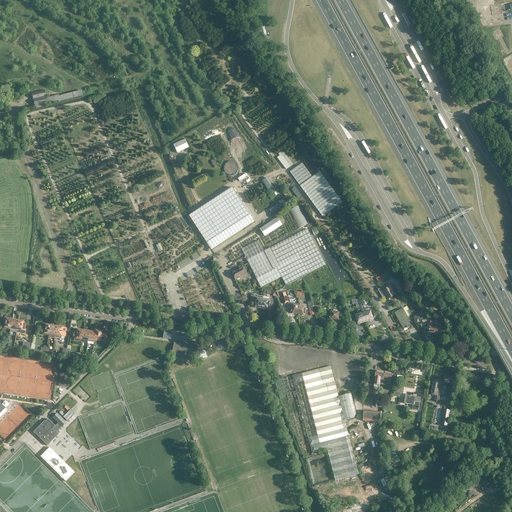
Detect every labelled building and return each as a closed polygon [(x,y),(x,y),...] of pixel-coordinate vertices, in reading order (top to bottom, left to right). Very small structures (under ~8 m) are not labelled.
[(45,90),(31,93),(34,104),(34,106),(44,104),(57,101),(58,102),(78,97),(82,96),(81,90),(76,91),(57,96),(57,95),(48,97),(47,95),(46,95),(45,90)] [(259,131),(262,136),(286,120),(283,115),(259,131)] [(189,148),(185,140),(173,145),(177,153),(189,148)] [(307,160),(312,156),(302,143),(297,147),(307,160)] [(293,164),(284,153),(283,151),(278,155),(279,156),(277,158),(286,169),(293,164)] [(290,172),(299,186),(312,177),(302,163),(290,172)] [(300,186),(323,218),(343,203),(320,172),(300,186)] [(186,196),(191,193),(184,177),(179,179),(180,181),(179,182),(186,196)] [(267,178),(262,181),(268,191),(274,188),(267,178)] [(232,187),(189,215),(211,249),(255,221),(232,187)] [(301,196),(295,187),(292,190),(298,198),(301,196)] [(288,201),(290,199),(285,191),(284,192),(283,190),(281,192),(282,193),(287,200),(288,201)] [(297,203),(290,208),(300,223),(308,217),(297,203)] [(277,218),(260,230),(265,237),(282,226),(277,218)] [(326,265),(307,229),(291,237),(264,251),(259,240),(241,249),(261,288),(281,277),(286,285),(326,265)] [(243,267),(232,273),(236,280),(246,274),(243,267)] [(387,279),(384,274),(376,279),(379,283),(387,279)] [(383,287),(378,289),(382,297),(385,295),(388,299),(395,295),(390,287),(387,288),(385,287),(383,289),(383,287)] [(280,294),(283,304),(289,302),(285,292),(280,294)] [(263,298),(263,296),(257,295),(257,296),(254,296),(253,302),(256,303),(255,307),(262,308),(263,298)] [(263,296),(262,308),(268,309),(268,307),(272,307),(273,301),(273,299),(270,299),(270,298),(265,297),(263,296)] [(362,300),(358,300),(360,307),(362,313),(365,322),(373,319),(374,318),(373,316),(372,316),(370,311),(369,308),(364,310),(363,307),(364,306),(362,300)] [(306,309),(307,304),(300,303),(299,306),(298,314),(305,315),(307,315),(308,309),(306,309)] [(298,314),(299,306),(292,305),(291,310),(290,310),(289,312),(291,312),(291,313),(298,314)] [(403,308),(395,313),(404,329),(406,327),(407,328),(411,326),(408,322),(410,321),(403,308)] [(340,321),(341,317),(339,317),(340,312),(337,312),(338,310),(334,310),(333,311),(331,311),(330,316),(328,316),(327,319),(330,319),(329,319),(338,321),(340,321)] [(358,324),(365,322),(362,313),(355,316),(356,316),(354,317),(355,319),(357,319),(358,324)] [(18,320),(12,319),(10,328),(10,332),(16,333),(16,332),(18,320)] [(23,321),(18,320),(16,332),(25,333),(26,323),(23,322),(23,321)] [(437,322),(431,320),(428,334),(435,335),(437,322)] [(437,322),(435,335),(441,336),(443,325),(440,324),(440,322),(437,322)] [(49,334),(50,325),(45,325),(44,329),(41,329),(40,333),(49,334)] [(65,336),(66,328),(62,328),(62,327),(56,326),(55,335),(54,338),(60,339),(61,336),(65,336)] [(81,342),(83,330),(77,329),(77,332),(73,331),(72,338),(74,338),(74,341),(81,342)] [(163,337),(163,338),(176,340),(186,341),(187,333),(172,330),(164,329),(164,333),(163,337)] [(95,332),(94,341),(93,345),(96,346),(96,340),(100,341),(100,340),(107,341),(108,335),(102,334),(102,331),(95,330),(95,332)] [(175,343),(173,356),(185,358),(185,355),(195,356),(195,353),(197,353),(198,347),(196,347),(196,346),(175,343)] [(339,397),(331,366),(293,376),(306,430),(312,453),(328,449),(336,480),(359,474),(345,420),(354,418),(356,413),(351,394),(339,397)] [(376,371),(373,388),(379,389),(380,384),(383,385),(384,372),(376,371)] [(67,387),(69,373),(60,372),(58,386),(67,387)] [(384,372),(383,385),(387,385),(387,384),(391,384),(391,382),(393,373),(384,372)] [(440,382),(433,380),(430,395),(435,395),(435,397),(440,398),(442,383),(440,383),(440,382)] [(475,399),(476,395),(479,396),(480,392),(472,390),(472,389),(463,387),(461,396),(472,398),(470,405),(476,406),(477,399),(475,399)] [(385,396),(382,396),(377,395),(376,403),(383,404),(383,402),(384,400),(385,396)] [(419,411),(421,398),(415,397),(415,396),(411,396),(411,395),(410,396),(406,395),(404,404),(413,405),(412,410),(419,411)] [(74,414),(70,410),(63,417),(67,421),(74,414)] [(447,426),(450,411),(444,410),(441,425),(447,426)] [(379,419),(380,412),(365,411),(364,418),(379,419)] [(44,421),(33,432),(40,438),(47,446),(51,442),(63,453),(64,455),(61,458),(65,463),(82,446),(77,442),(71,448),(58,435),(59,435),(56,432),(61,427),(62,427),(66,423),(62,419),(57,414),(53,418),(58,423),(55,426),(48,419),(45,422),(44,421)] [(49,448),(40,457),(66,482),(74,473),(49,448)] [(401,499),(389,476),(380,480),(384,487),(387,485),(396,502),(401,499)] [(374,483),(365,486),(366,489),(372,486),(373,489),(376,488),(375,485),(378,484),(376,480),(375,481),(375,480),(374,480),(374,481),(373,482),(374,483)]
